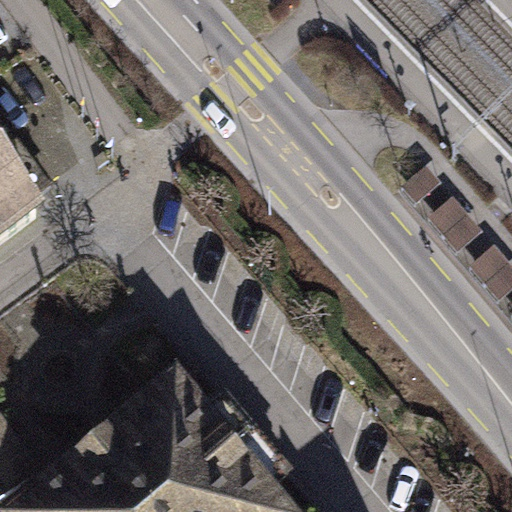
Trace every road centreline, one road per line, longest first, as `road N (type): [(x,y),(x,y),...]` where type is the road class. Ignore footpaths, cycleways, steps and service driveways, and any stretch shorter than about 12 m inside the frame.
road 1 (primary): [(155,0),(511,420)]
road 2 (residential): [(352,511),(117,221)]
road 3 (residential): [(117,221),(0,306)]
